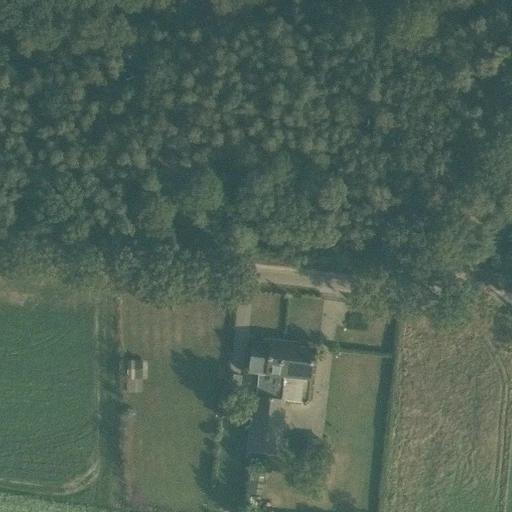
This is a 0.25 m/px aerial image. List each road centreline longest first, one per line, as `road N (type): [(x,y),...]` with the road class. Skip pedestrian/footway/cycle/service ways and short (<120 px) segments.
road 1 (unclassified): [(511,306),(0,250)]
road 2 (track): [(438,298),(511,180)]
